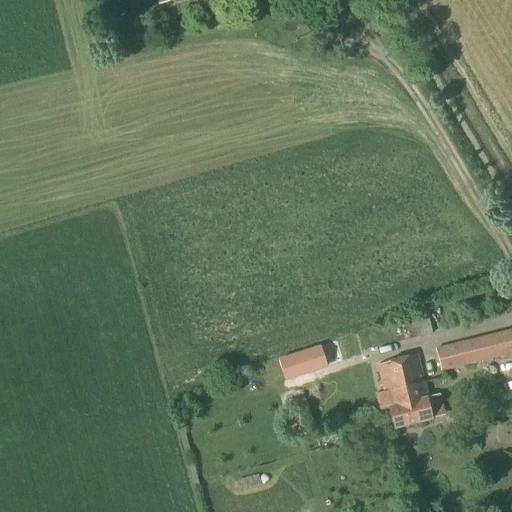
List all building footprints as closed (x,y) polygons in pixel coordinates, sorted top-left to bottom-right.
[(426,313),(404,318),(409,340),(431,335),(426,313)] [(511,331),(435,350),(440,372),(511,354),(511,331)] [(284,381),(325,368),(319,348),(277,361),(284,381)] [(378,365),(384,393),(375,395),(379,411),(388,409),(406,405),(404,396),(414,393),(412,386),(422,383),(415,356),(378,365)] [(388,409),(393,429),(431,420),(422,383),(412,386),(414,393),(404,396),(406,405),(388,409)]
